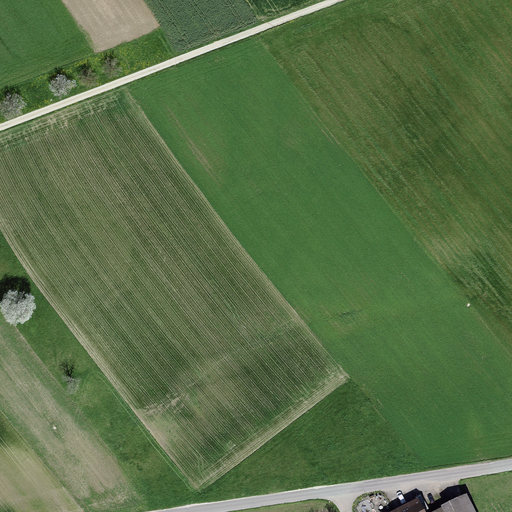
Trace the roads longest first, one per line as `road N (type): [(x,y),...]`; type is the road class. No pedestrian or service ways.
road 1 (track): [(0,127),(333,0)]
road 2 (residential): [(181,511),(511,463)]
